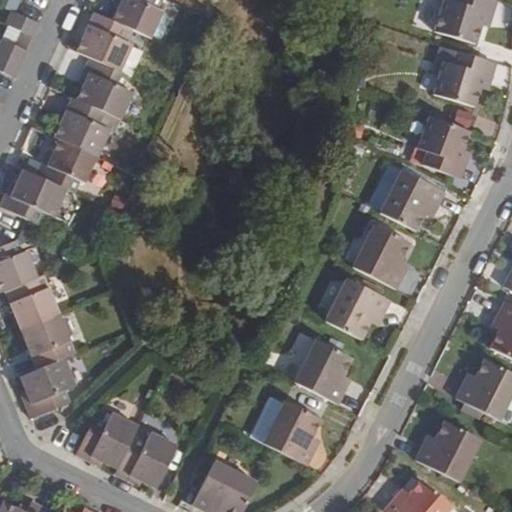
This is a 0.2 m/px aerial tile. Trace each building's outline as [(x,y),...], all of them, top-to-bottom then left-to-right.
[(123,0),(120,8),(113,23),(133,32),(151,40),(163,14),(158,11),(163,0),(123,0)] [(435,33),(477,45),(482,27),(490,0),(440,0),(444,1),(435,33)] [(499,1),(494,0),(490,0),(482,27),(490,29),(499,1)] [(16,15),(12,12),(6,27),(27,36),(34,40),(41,25),(16,15)] [(113,23),(94,14),(75,54),(90,60),(120,75),(132,48),(133,46),(128,44),(133,32),(113,23)] [(1,41),(0,43),(0,72),(2,73),(14,47),(1,41)] [(21,50),(14,47),(2,73),(16,80),(28,53),(21,50)] [(143,53),(132,48),(120,75),(127,78),(131,79),(143,53)] [(433,95),(475,108),(480,90),(489,62),(442,48),(438,60),(443,63),(433,95)] [(85,72),(90,74),(84,89),(77,103),(110,117),(121,122),(134,93),(123,88),(127,78),(120,75),(90,60),(85,72)] [(498,65),(489,62),(480,90),(489,92),(498,65)] [(90,74),(85,72),(78,86),(84,89),(90,74)] [(77,103),(72,100),(54,139),(60,142),(97,158),(98,159),(110,132),(104,129),(110,117),(77,103)] [(456,111),(451,126),(466,131),(471,116),(456,111)] [(427,154),(423,166),(454,178),(464,151),(471,133),(466,131),(451,126),(430,118),(417,149),(427,154)] [(48,168),(42,165),(36,179),(66,192),(74,196),(80,183),(85,184),(97,158),(60,142),(54,154),(48,168)] [(54,154),(49,151),(42,165),(48,168),(54,154)] [(472,155),(464,151),(454,178),(461,181),(472,155)] [(10,199),(6,197),(1,209),(26,221),(38,225),(43,214),(54,219),(66,192),(36,179),(23,173),(16,185),(10,199)] [(444,194),(402,173),(381,215),(416,232),(425,214),(430,205),(437,208),(444,194)] [(16,185),(12,184),(6,197),(10,199),(16,185)] [(437,208),(430,205),(425,214),(433,218),(437,208)] [(409,243),(373,225),(351,269),(394,290),(403,273),(395,269),(399,261),(409,243)] [(0,294),(5,293),(38,280),(27,252),(22,254),(17,242),(0,248),(0,294)] [(407,265),(399,261),(395,269),(403,273),(407,265)] [(374,292),(338,274),(316,318),(360,340),(368,324),(360,319),(364,311),(374,292)] [(503,289),(511,293),(511,275),(503,289)] [(38,280),(5,293),(21,333),(61,317),(44,278),(38,280)] [(491,349),(511,360),(511,307),(505,304),(498,319),(505,323),(500,332),(491,349)] [(373,315),(364,311),(360,319),(368,324),(373,315)] [(61,317),(21,333),(37,372),(66,361),(77,356),(61,317)] [(505,323),(498,319),(492,328),(500,332),(505,323)] [(352,359),(315,341),(293,384),(338,406),(346,389),(338,386),(342,378),(352,359)] [(37,372),(20,379),(26,393),(32,406),(26,408),(31,421),(55,412),(70,405),(65,393),(77,388),(66,361),(37,372)] [(453,401),(495,423),(511,390),(511,376),(483,361),(473,379),(468,389),(461,386),(453,401)] [(473,379),(465,376),(461,386),(468,389),(473,379)] [(350,382),(342,378),(338,386),(346,389),(350,382)] [(26,393),(21,395),(26,408),(32,406),(26,393)] [(261,441),(280,402),(270,398),(252,436),(261,441)] [(320,421),(284,402),(262,445),(306,467),(314,450),(306,446),(310,438),(320,421)] [(95,419),(86,436),(75,457),(87,463),(90,457),(103,464),(117,471),(133,438),(139,428),(112,414),(106,425),(95,419)] [(429,452),(421,448),(414,463),(456,486),(477,444),(442,426),(432,445),(429,452)] [(145,444),(133,438),(117,471),(114,476),(127,483),(130,477),(142,483),(157,491),(177,447),(151,434),(145,444)] [(319,442),(310,438),(306,446),(314,450),(319,442)] [(425,441),(421,448),(429,452),(432,445),(425,441)] [(90,457),(87,463),(100,469),(103,464),(90,457)] [(213,464),(191,508),(198,511),(208,511),(211,509),(217,511),(240,511),(254,484),(213,464)] [(130,477),(127,483),(140,489),(142,483),(130,477)] [(394,501),(382,511),(447,511),(450,509),(421,482),(407,497),(400,505),(394,501)] [(401,492),(394,501),(400,505),(407,497),(401,492)]
